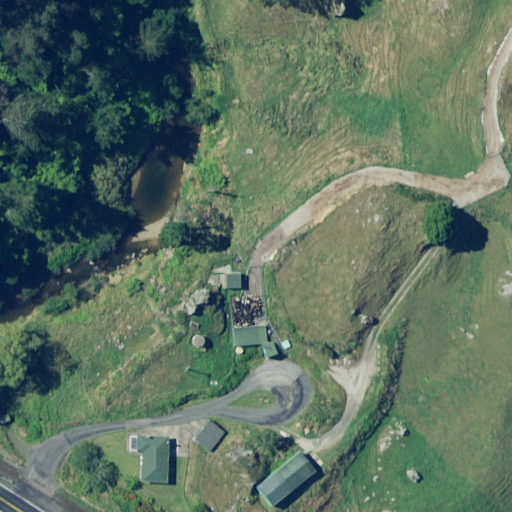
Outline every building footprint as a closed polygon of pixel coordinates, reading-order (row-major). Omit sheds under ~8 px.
[(241,288),(240,273),(224,274),(225,288),(241,288)] [(263,357),(275,356),(272,324),(232,328),(233,346),(262,344),(263,357)] [(224,433),(209,421),(194,440),(209,452),(224,433)] [(169,437),(128,435),(127,452),(140,453),(138,482),(173,484),(175,458),(167,458),(169,437)] [(315,471),(300,451),(253,487),(268,507),(315,471)]
